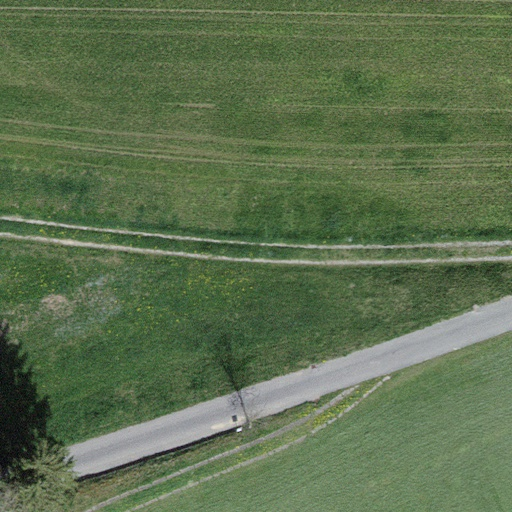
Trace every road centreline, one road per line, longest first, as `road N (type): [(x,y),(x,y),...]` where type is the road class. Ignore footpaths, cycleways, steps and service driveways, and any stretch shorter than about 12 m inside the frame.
road 1 (track): [(511,311),(0,484)]
road 2 (track): [(511,250),(244,250),(0,223)]
road 3 (track): [(105,511),(304,428),(363,387),(379,358)]
